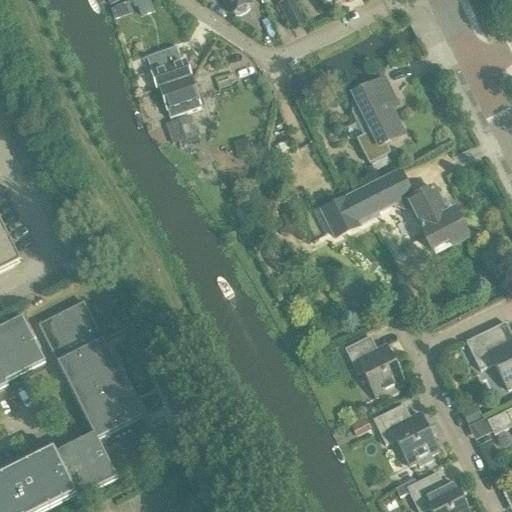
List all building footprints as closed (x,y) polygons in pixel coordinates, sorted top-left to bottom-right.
[(148,0),(142,0),(136,2),(138,8),(142,18),(153,14),(148,0)] [(223,0),(231,14),(232,14),(235,17),(240,17),(246,13),(249,10),(249,5),(250,4),(248,1),(249,0),(223,0)] [(292,32),(305,26),(291,0),(288,0),(278,5),(292,32)] [(176,49),(146,60),(151,75),(157,92),(159,92),(159,91),(191,80),(190,78),(185,63),(180,65),(178,59),(180,59),(176,49)] [(191,80),(159,91),(159,92),(166,115),(168,114),(170,121),(188,114),(201,110),(200,108),(196,95),(191,80)] [(388,113),(398,109),(384,82),(358,95),(363,106),(358,108),(371,135),(357,142),(369,166),(391,156),(387,148),(401,140),(388,113)] [(191,117),(165,126),(173,146),(180,144),(182,149),(200,143),(198,138),(191,117)] [(434,191),(414,201),(400,174),(322,213),(336,240),(408,204),(432,253),(450,244),(453,249),(468,242),(454,213),(446,216),(434,191)] [(0,274),(19,265),(0,226),(0,274)] [(162,460),(83,304),(37,328),(92,437),(116,483),(162,460)] [(45,366),(22,320),(0,331),(0,378),(5,389),(7,389),(6,386),(45,366)] [(511,338),(506,325),(466,345),(480,374),(495,367),(508,393),(511,391),(511,338)] [(362,376),(375,402),(384,398),(386,401),(398,395),(397,391),(404,387),(397,372),(400,371),(396,362),(393,363),(386,348),(377,353),(370,340),(345,352),(357,378),(362,376)] [(434,439),(429,430),(426,431),(419,417),(410,421),(404,408),(373,423),(386,449),(396,444),(409,470),(417,466),(419,470),(432,463),(431,459),(438,455),(431,441),(434,439)] [(468,426),(480,420),(475,408),(462,414),(468,426)] [(511,411),(486,425),(493,439),(511,431),(511,433),(511,411)] [(116,483),(92,437),(53,457),(77,503),(116,483)] [(77,503),(53,457),(52,453),(13,473),(33,511),(47,511),(74,499),(76,503),(77,503)] [(0,511),(33,511),(13,473),(0,479),(0,511)] [(460,500),(453,485),(444,489),(437,476),(407,491),(405,487),(396,492),(400,500),(409,496),(417,511),(429,511),(466,511),(465,509),(467,507),(463,498),(460,500)]
